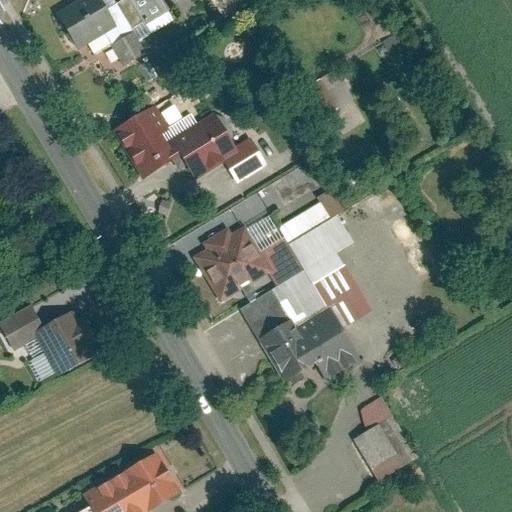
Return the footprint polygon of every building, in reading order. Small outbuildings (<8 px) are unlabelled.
[(112,29),(93,0),(87,0),(54,22),(75,53),(112,29)] [(130,0),(151,34),(171,23),(156,0),(130,0)] [(127,37),(111,47),(124,69),(140,59),(127,37)] [(311,124),(335,109),(317,79),(293,93),(311,124)] [(143,113),(110,132),(138,181),(168,165),(177,181),(231,151),(213,119),(162,148),(143,113)] [(295,276),(238,308),(279,382),(340,347),(328,326),(355,311),(322,253),(339,243),(325,219),(278,246),(295,276)] [(264,269),(235,224),(222,232),(216,223),(194,237),(198,244),(180,255),(210,303),(264,269)] [(0,329),(14,354),(36,342),(32,335),(43,329),(30,307),(0,323),(0,329)] [(79,321),(74,312),(43,329),(32,335),(36,342),(58,381),(98,358),(93,349),(98,346),(82,319),(79,321)] [(418,459),(381,400),(360,413),(365,435),(352,443),(378,484),(418,459)] [(141,511),(177,491),(153,452),(81,495),(87,506),(76,511),(141,511)]
